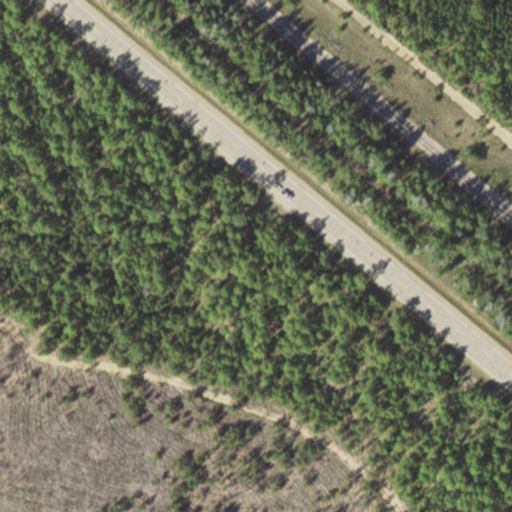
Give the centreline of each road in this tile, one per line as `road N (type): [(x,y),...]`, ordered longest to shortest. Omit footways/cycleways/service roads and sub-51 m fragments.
road 1 (tertiary): [(511,364),(70,0)]
road 2 (track): [(398,511),(331,447),(20,341),(0,309)]
road 3 (track): [(511,145),(336,0)]
